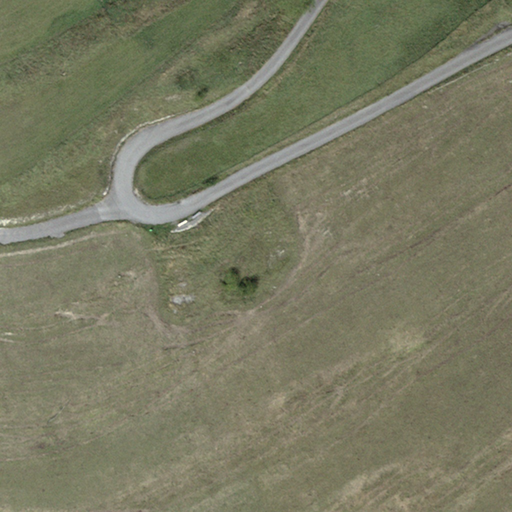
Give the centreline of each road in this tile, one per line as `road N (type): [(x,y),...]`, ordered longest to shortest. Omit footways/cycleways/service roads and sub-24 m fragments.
road 1 (track): [(511,36),(178,210),(150,214),(129,199),(125,180),(135,149),(245,91),(319,0)]
road 2 (track): [(129,199),(67,223),(0,235)]
